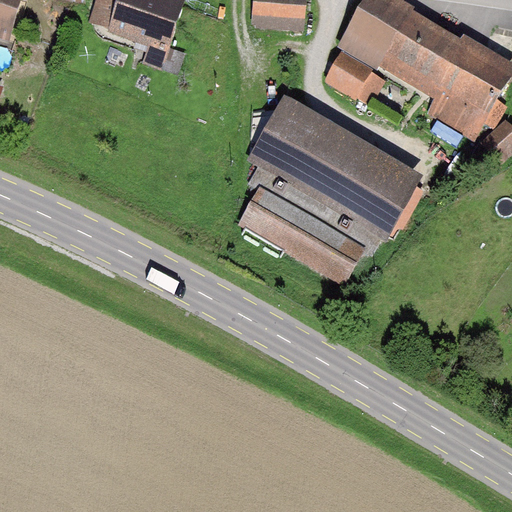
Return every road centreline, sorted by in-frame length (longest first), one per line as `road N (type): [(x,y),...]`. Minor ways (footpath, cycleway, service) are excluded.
road 1 (primary): [(511,474),(233,309),(0,195)]
road 2 (track): [(242,0),(254,72),(242,130)]
